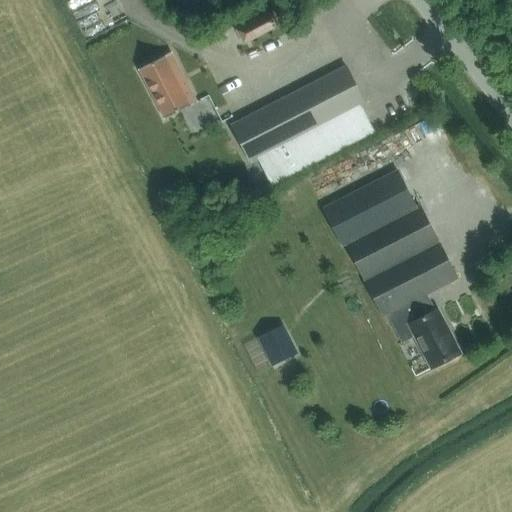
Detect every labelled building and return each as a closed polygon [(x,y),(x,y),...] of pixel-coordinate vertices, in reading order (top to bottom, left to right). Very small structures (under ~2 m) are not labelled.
[(280,25),(273,12),(236,31),(243,44),(280,25)] [(197,103),(171,53),(139,69),(164,119),(197,103)] [(365,105),(346,67),(232,125),(251,163),(257,160),(361,106),(365,105)] [(375,133),(361,106),(257,160),(271,186),(375,133)] [(338,248),(345,244),(383,317),(387,315),(401,344),(414,337),(430,369),(461,354),(438,310),(435,311),(427,295),(457,279),(419,206),(411,211),(392,174),(319,211),(338,248)] [(227,206),(241,199),(236,188),(222,195),(227,206)] [(271,367),(291,357),(277,328),(257,338),(271,367)]
